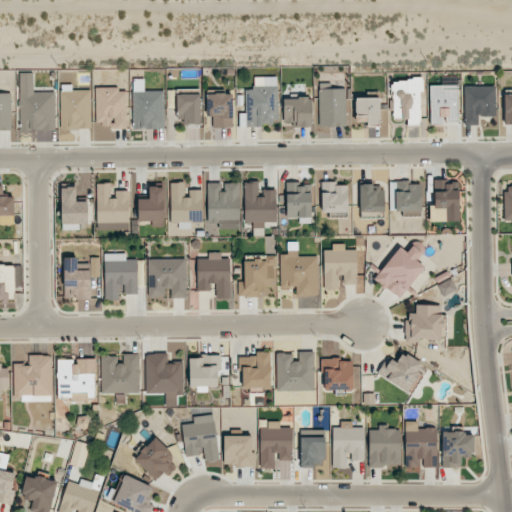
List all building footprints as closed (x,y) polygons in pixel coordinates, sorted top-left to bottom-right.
[(19,130),(55,129),(55,91),(33,92),(33,73),(18,73),(19,130)] [(277,85),(271,85),(271,76),(253,77),(253,89),(244,89),(245,113),(239,113),(239,127),(278,126),(277,85)] [(133,129),(165,128),(164,90),(144,91),(144,78),(132,78),(133,129)] [(407,119),(407,125),(421,125),(421,80),(392,80),(392,119),(407,119)] [(346,126),(345,88),(328,88),(328,83),(318,83),(318,126),(346,126)] [(90,89),(72,90),(72,84),(59,85),(60,129),(91,128),(90,89)] [(430,85),(430,124),(458,123),(457,84),(430,85)] [(495,86),(464,86),(463,125),(478,125),(478,116),(494,117),(495,86)] [(127,88),(95,88),(95,122),(103,122),(103,128),(127,128),(127,88)] [(0,129),(11,130),(10,93),(0,92),(0,129)] [(200,124),(200,93),(176,94),(176,113),(183,113),(183,124),(200,124)] [(212,128),(233,127),(232,93),(206,94),(207,116),(212,116),(212,128)] [(283,98),(283,127),(312,126),(311,97),(283,98)] [(355,98),(356,122),(365,122),(366,126),(380,126),(379,98),(355,98)] [(429,222),(459,221),(458,180),(433,181),(434,206),(429,206),(429,222)] [(421,181),(392,181),(393,211),(421,211),(421,181)] [(201,190),(184,190),(184,182),(170,183),(171,223),(202,222),(201,190)] [(244,222),(252,222),(252,236),(263,236),(263,222),(276,222),(276,190),(263,190),(263,197),(258,197),(258,182),(244,182),(244,222)] [(96,183),(97,230),(129,229),(128,191),(111,191),(111,183),(96,183)] [(239,228),(239,183),(207,183),(208,228),(239,228)] [(311,223),(310,183),(285,183),(286,218),(299,218),(299,223),(311,223)] [(347,213),(347,183),(321,183),(321,213),(347,213)] [(13,196),(3,196),(3,185),(0,184),(0,215),(14,216),(13,196)] [(359,184),(359,212),(383,212),(383,184),(359,184)] [(163,222),(164,186),(149,186),(149,199),(138,199),(137,222),(163,222)] [(61,187),(61,230),(80,229),(79,224),(88,224),(87,201),(76,201),(76,187),(61,187)] [(318,296),(317,255),(297,255),(297,241),(287,242),(287,254),(279,254),(280,288),(296,287),(296,296),(318,296)] [(356,250),(345,250),(345,244),(331,244),(331,250),(323,250),(324,290),(338,290),(338,275),(343,275),(343,284),(356,284),(356,250)] [(424,266),(415,259),(421,252),(412,245),(406,252),(399,246),(374,279),(400,299),(424,266)] [(196,259),(197,291),(214,290),(214,298),(230,297),(230,258),(221,259),(221,252),(208,252),(208,258),(196,259)] [(137,259),(126,259),(126,253),(104,253),(105,300),(119,299),(119,285),(124,284),(124,294),(137,294),(137,259)] [(238,297),(275,296),(274,256),(243,256),(244,281),(237,281),(238,297)] [(90,298),(90,263),(78,263),(78,258),(64,257),(63,298),(90,298)] [(147,259),(148,296),(168,296),(168,298),(187,298),(186,258),(147,259)] [(0,265),(0,298),(14,298),(14,265),(0,265)] [(441,305),(415,305),(415,313),(406,313),(405,339),(444,340),(444,314),(440,314),(441,305)] [(270,351),(255,352),(255,356),(240,357),(241,388),(270,387),(270,351)] [(276,391),(314,390),(314,351),(295,351),(295,353),(276,353),(276,391)] [(396,362),(391,359),(386,366),(382,364),(376,373),(408,392),(425,366),(402,352),(396,362)] [(100,355),(101,393),(139,393),(138,353),(120,354),(120,355),(100,355)] [(145,394),(165,393),(166,397),(183,397),(183,362),(167,362),(167,353),(145,354),(145,394)] [(13,364),(13,398),(22,398),(22,401),(32,401),(32,396),(52,396),(51,355),(29,355),(29,364),(13,364)] [(219,356),(189,357),(189,387),(220,386),(219,356)] [(57,359),(57,398),(95,398),(95,358),(74,359),(57,359)] [(352,390),(352,359),(323,359),(323,390),(352,390)] [(8,363),(0,363),(0,394),(8,394),(8,363)] [(193,416),(193,423),(182,424),(185,456),(202,455),(203,462),(219,460),(214,414),(193,416)] [(259,468),(275,468),(275,460),(291,460),(291,427),(279,427),(279,421),(260,421),(259,468)] [(332,427),(332,467),(348,467),(348,460),(364,460),(364,427),(352,427),(352,421),(340,421),(340,427),(332,427)] [(405,468),(421,467),(437,467),(436,427),(417,428),(417,421),(404,421),(405,468)] [(368,466),(400,466),(400,429),(387,429),(387,425),(377,425),(377,429),(368,429),(368,466)] [(473,432),(441,433),(442,468),(461,467),(461,458),(473,457),(473,432)] [(252,435),(223,436),(224,466),(253,465),(252,435)] [(300,437),(300,467),(313,468),(313,464),(324,464),(324,437),(300,437)] [(168,476),(179,463),(153,438),(134,459),(156,480),(163,472),(168,476)] [(83,468),(89,444),(76,440),(69,464),(83,468)] [(0,501),(10,503),(14,472),(0,469),(0,501)] [(48,511),(58,483),(28,474),(21,497),(33,501),(30,511),(34,511),(48,511)] [(133,511),(150,511),(153,504),(149,502),(155,487),(123,475),(112,504),(133,511)] [(92,511),(101,484),(81,478),(79,484),(68,480),(58,511),(92,511)]
